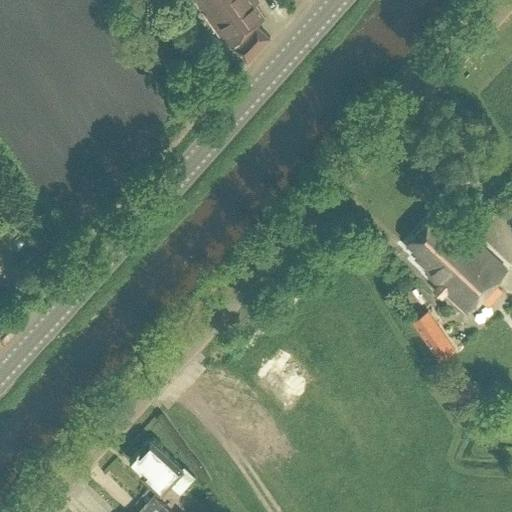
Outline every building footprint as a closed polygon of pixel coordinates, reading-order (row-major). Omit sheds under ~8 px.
[(270,35),(256,21),(247,27),(228,0),(195,0),(229,48),(233,45),(248,58),(270,35)] [(228,0),(247,27),(256,21),(265,15),(255,1),(256,0),(228,0)] [(426,269),(431,273),(429,275),(468,310),(507,267),(464,228),(457,236),(432,213),(408,240),(419,251),(416,255),(429,266),(426,269)] [(34,244),(15,263),(29,277),(48,258),(34,244)] [(441,359),(455,349),(437,323),(423,333),(441,359)] [(182,467),(150,437),(141,446),(130,458),(143,471),(141,474),(161,492),(171,481),(181,490),(194,475),(183,466),(182,467)] [(171,511),(155,496),(139,511),(171,511)]
